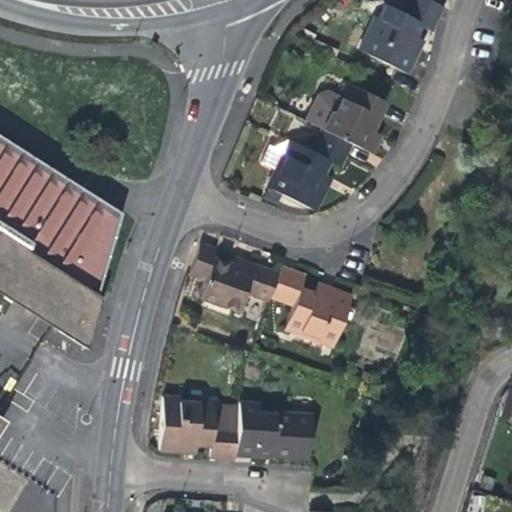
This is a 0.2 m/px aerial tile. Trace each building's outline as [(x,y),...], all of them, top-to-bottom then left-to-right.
[(404,73),(412,57),(404,53),(412,37),(419,23),(430,29),(441,7),(428,0),(408,0),(401,14),(382,4),(374,18),(371,16),(355,48),(404,73)] [(420,42),(412,37),(404,53),(412,57),(416,50),(420,42)] [(331,109),(321,129),(349,144),(359,149),(369,129),(383,102),(347,84),(333,110),(331,109)] [(338,166),(349,144),(321,129),(309,150),(292,141),(284,155),(282,153),(265,185),(311,209),(319,194),(311,190),(320,173),(327,160),(338,166)] [(378,134),(369,129),(359,149),(368,153),(373,143),(378,134)] [(0,291),(57,327),(54,331),(82,349),(99,297),(93,294),(117,213),(0,137),(0,291)] [(328,177),(320,173),(311,190),(319,194),(325,182),(328,177)] [(269,303),(270,300),(278,276),(254,267),(251,276),(229,267),(212,261),(216,252),(199,246),(188,275),(206,281),(199,299),(239,314),(246,295),(269,303)] [(233,260),(229,267),(251,276),(254,267),(243,263),(233,260)] [(281,269),(278,276),(270,300),(293,308),(286,327),(300,332),(298,335),(335,348),(352,299),(336,293),(333,301),(315,295),(300,289),(304,278),(281,269)] [(317,287),(315,295),(333,301),(336,293),(326,290),(317,287)] [(511,392),(511,393),(502,423),(511,426),(511,392)] [(228,461),(229,454),(231,428),(208,426),(210,405),(195,404),(195,401),(159,398),(155,451),(171,453),(172,444),(193,446),(206,447),(205,459),(228,461)] [(290,420),(290,413),(252,409),(253,403),(233,402),(231,428),(229,454),(260,457),(303,460),(306,421),(290,420)] [(231,428),(233,407),(210,405),(208,426),(231,428)] [(306,414),(290,413),(290,420),(306,421),(306,414)] [(192,455),(193,446),(172,444),(171,453),(181,454),(192,455)]
